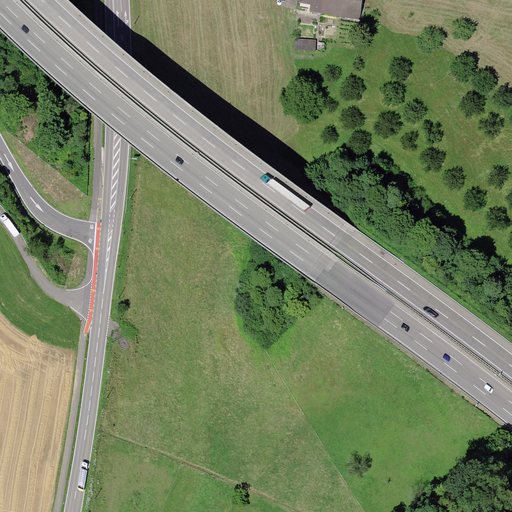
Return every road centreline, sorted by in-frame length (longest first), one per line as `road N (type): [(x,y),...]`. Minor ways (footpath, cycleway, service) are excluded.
road 1 (motorway): [(0,5),(131,123),(511,410)]
road 2 (motorway): [(511,367),(239,165),(43,0)]
road 3 (secondary): [(109,239),(115,0)]
road 4 (secondary): [(72,511),(102,311)]
road 5 (motorway): [(0,142),(39,210),(63,227),(109,239)]
road 6 (unclassified): [(102,311),(40,279),(0,213)]
